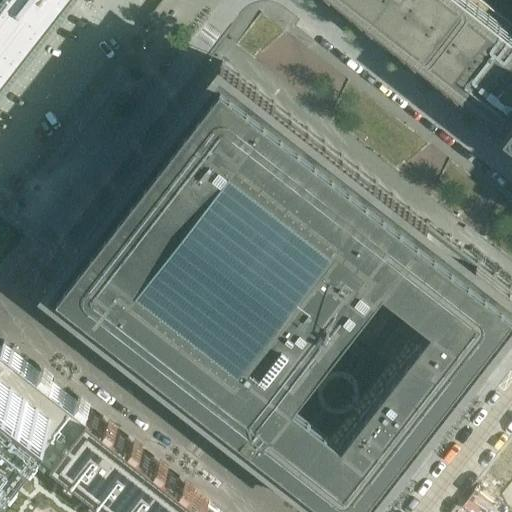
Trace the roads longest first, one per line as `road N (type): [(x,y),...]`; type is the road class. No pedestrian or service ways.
road 1 (unclassified): [(237,0),(1,289),(285,511)]
road 2 (unclassified): [(290,0),(511,171)]
road 3 (unclassified): [(511,400),(427,511)]
